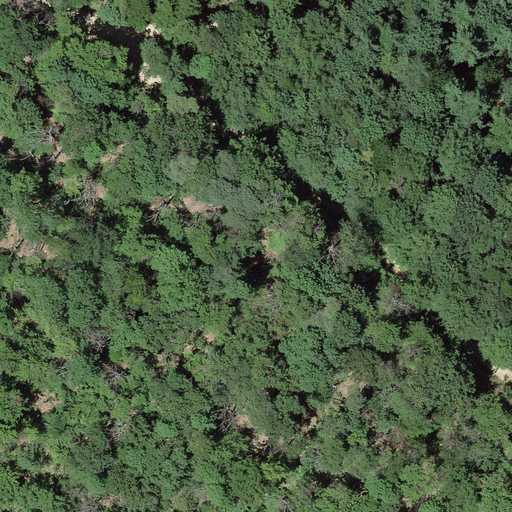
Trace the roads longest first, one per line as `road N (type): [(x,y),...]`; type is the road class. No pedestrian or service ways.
road 1 (track): [(90,35),(333,215),(511,381)]
road 2 (track): [(287,0),(145,33),(90,35),(45,0)]
